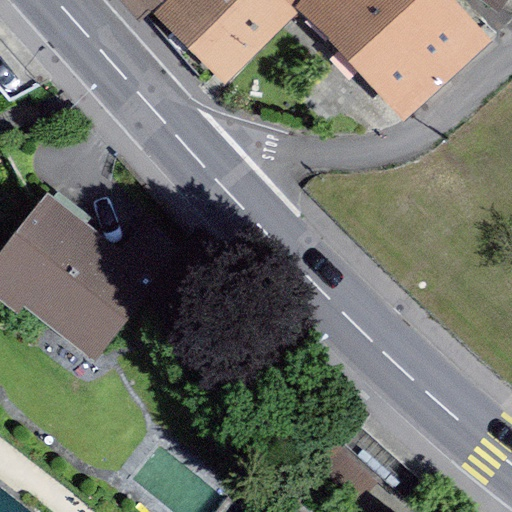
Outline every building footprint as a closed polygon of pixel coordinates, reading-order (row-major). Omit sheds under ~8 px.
[(96,0),(130,34),(137,27),(165,0),(96,0)] [(208,100),(286,24),(279,17),(296,0),(165,0),(137,27),(208,100)] [(300,0),(286,18),(319,54),(378,0),(394,0),(407,14),(421,1),(419,0),(300,0)] [(474,60),(421,1),(407,14),(394,0),(378,0),(319,54),(391,134),(474,60)] [(464,0),(490,18),(501,0),(464,0)] [(0,250),(0,322),(2,324),(6,318),(82,376),(137,305),(158,322),(192,279),(141,225),(115,259),(39,201),(0,250)] [(397,511),(420,484),(356,430),(333,456),(397,511)]
